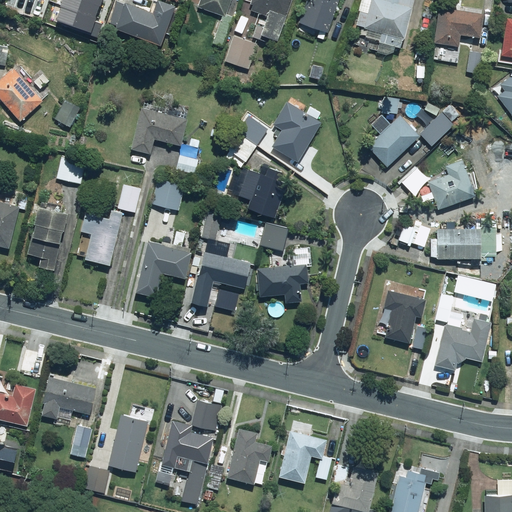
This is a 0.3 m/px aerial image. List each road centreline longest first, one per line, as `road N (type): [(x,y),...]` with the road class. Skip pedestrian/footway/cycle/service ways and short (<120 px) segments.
road 1 (residential): [(0,307),(318,385)]
road 2 (residential): [(318,385),(511,428)]
road 3 (residential): [(360,214),(318,385)]
